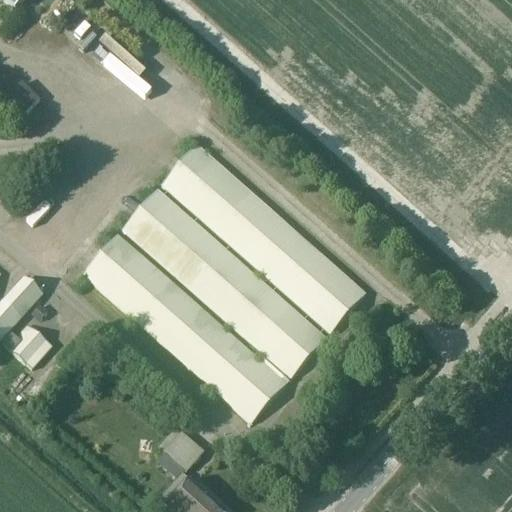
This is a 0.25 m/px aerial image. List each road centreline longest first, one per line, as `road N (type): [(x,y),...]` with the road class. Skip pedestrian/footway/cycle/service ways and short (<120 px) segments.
road 1 (track): [(167,0),(511,307)]
road 2 (tertiary): [(341,511),(511,322)]
